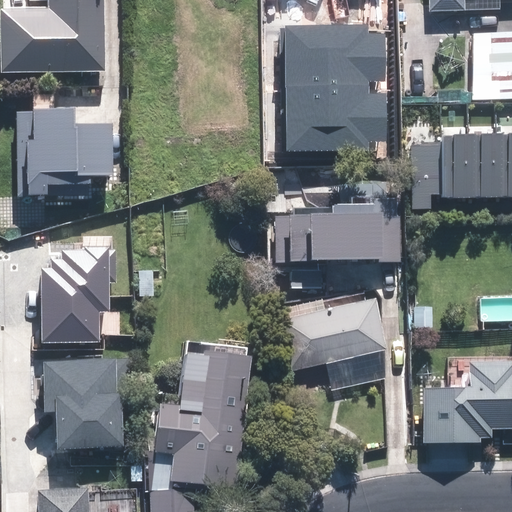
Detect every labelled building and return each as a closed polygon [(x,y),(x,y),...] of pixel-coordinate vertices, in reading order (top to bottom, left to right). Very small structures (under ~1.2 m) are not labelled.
[(46,0),(46,7),(0,7),(0,71),(105,70),(104,0),(46,0)] [(420,0),(421,11),(458,10),(458,1),(491,0),(420,0)] [(287,88),(369,88),(369,81),(385,80),(385,35),(366,35),(366,26),(287,26),(287,88)] [(511,28),(475,27),(472,100),(511,101),(511,28)] [(287,88),(287,152),(369,152),(369,143),(387,143),(387,95),(369,95),(369,88),(287,88)] [(78,111),(21,111),(21,190),(49,190),(49,178),(89,178),(89,171),(112,171),(112,120),(78,120),(78,111)] [(416,142),(417,205),(451,204),(451,197),(511,195),(511,131),(444,133),(444,141),(416,142)] [(386,212),(277,215),(279,256),(388,253),(386,212)] [(43,342),(99,341),(98,313),(109,312),(108,283),(117,283),(117,248),(85,248),(85,251),(63,251),(63,260),(53,260),(53,269),(42,269),(43,342)] [(373,298),(266,318),(276,373),(384,353),(373,298)] [(238,474),(251,356),(195,349),(188,412),(170,410),(166,444),(184,446),(182,467),(238,474)] [(55,412),(57,449),(123,447),(121,397),(130,397),(128,359),(44,363),(46,412),(55,412)] [(507,360),(460,361),(460,380),(418,381),(419,440),(475,439),(475,431),(511,430),(511,370),(507,371),(507,360)] [(46,492),(47,511),(82,511),(81,490),(46,492)]
